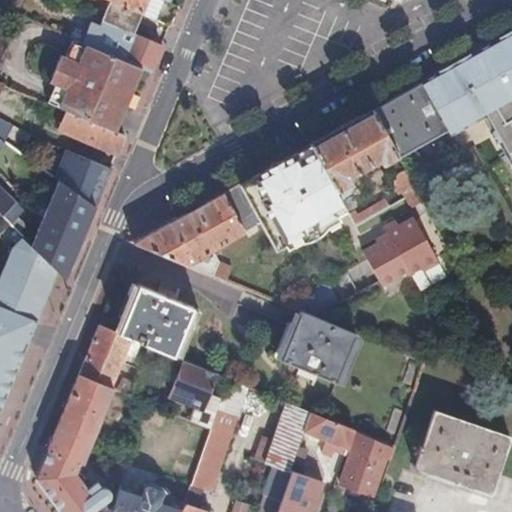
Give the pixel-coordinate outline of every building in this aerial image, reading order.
[(11,0),(0,0),(0,7),(7,11),(11,0)] [(161,0),(107,0),(110,1),(102,21),(105,22),(135,35),(143,14),(171,25),(178,6),(169,3),(161,0)] [(142,68),(151,72),(156,60),(162,46),(135,35),(105,22),(103,27),(93,24),(85,44),(142,68)] [(511,32),(470,56),(421,83),(443,123),(477,104),(511,166),(511,32)] [(47,104),(68,112),(115,132),(142,68),(85,44),(75,40),(65,64),(58,62),(50,81),(56,83),(47,104)] [(443,123),(421,83),(395,98),(372,110),(398,156),(399,157),(447,131),(443,123)] [(398,156),(372,110),(342,127),(311,144),(341,199),(354,192),(350,183),(350,179),(350,176),(379,160),(381,164),(398,156)] [(60,131),(117,155),(125,136),(115,132),(68,112),(60,131)] [(450,146),(454,143),(450,136),(446,139),(450,146)] [(0,212),(20,233),(27,226),(10,210),(16,203),(0,187),(0,148),(5,143),(0,139),(0,212)] [(341,199),(311,144),(279,162),(240,184),(261,223),(272,243),(281,239),(282,240),(287,241),(302,232),(304,228),(303,226),(315,220),(315,221),(320,222),(334,214),(336,209),(335,208),(343,203),(341,199)] [(62,184),(94,208),(111,169),(67,150),(57,172),(65,175),(62,184)] [(412,209),(424,202),(406,171),(395,177),(397,189),(400,195),(404,193),(406,198),(412,209)] [(57,270),(66,278),(81,240),(94,208),(62,184),(58,182),(47,208),(43,207),(40,214),(44,216),(32,244),(57,270)] [(261,223),(240,184),(193,210),(177,220),(157,230),(141,239),(136,243),(188,265),(261,223)] [(356,226),(391,207),(387,200),(359,216),(356,212),(350,214),(356,226)] [(157,230),(177,220),(173,212),(171,213),(166,210),(140,225),(139,231),(137,233),(141,239),(157,230)] [(380,244),(379,245),(364,253),(383,286),(409,271),(411,275),(424,268),(425,270),(440,262),(415,219),(400,227),(399,228),(401,232),(391,238),(390,238),(393,243),(383,249),(380,244)] [(399,228),(400,227),(399,224),(387,231),(391,238),(401,232),(399,228)] [(0,407),(28,341),(32,331),(57,270),(32,244),(23,235),(13,245),(0,275),(0,407)] [(378,242),(379,245),(380,244),(383,249),(393,243),(390,238),(388,236),(378,242)] [(139,286),(119,333),(133,339),(158,349),(174,356),(194,308),(139,286)] [(336,382),(356,334),(301,311),(281,359),(336,382)] [(119,333),(101,325),(98,332),(84,366),(80,375),(113,389),(133,339),(119,333)] [(217,374),(186,361),(171,397),(197,408),(191,422),(211,429),(217,413),(221,400),(209,394),(217,374)] [(113,389),(80,375),(74,391),(47,455),(37,479),(61,511),(110,511),(112,508),(103,504),(110,499),(111,495),(110,491),(106,488),(101,488),(98,483),(88,490),(77,474),(81,462),(84,462),(114,390),(113,389)] [(266,465),(292,474),(305,434),(312,414),(287,404),(266,465)] [(511,438),(435,412),(416,469),(430,474),(428,479),(490,499),(511,438)] [(184,507),(182,511),(196,511),(204,490),(213,492),(237,420),(217,413),(211,429),(194,480),(184,507)] [(352,438),(354,432),(312,414),(305,434),(341,447),(339,452),(346,455),(352,438)] [(391,463),(396,448),(354,432),(352,438),(357,440),(342,485),(373,498),(386,461),(391,463)] [(111,483),(119,486),(120,485),(126,467),(118,464),(111,483)] [(313,511),(323,484),(292,474),(278,511),(313,511)] [(112,508),(110,511),(182,511),(184,507),(120,485),(119,486),(112,508)]
